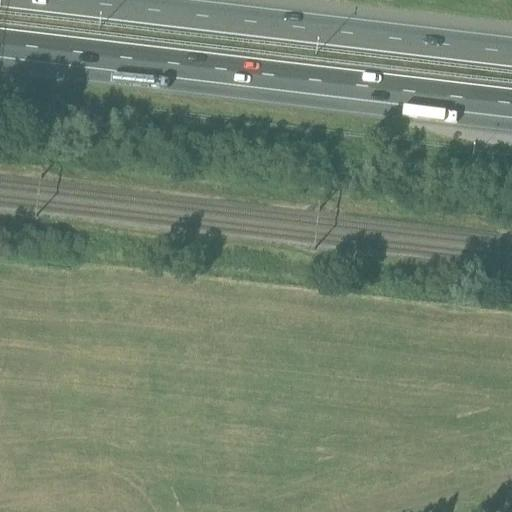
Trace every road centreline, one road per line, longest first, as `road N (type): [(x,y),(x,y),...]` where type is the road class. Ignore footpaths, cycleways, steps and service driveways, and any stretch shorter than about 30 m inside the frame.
road 1 (motorway): [(0,44),(511,104)]
road 2 (motorway): [(511,53),(54,0)]
